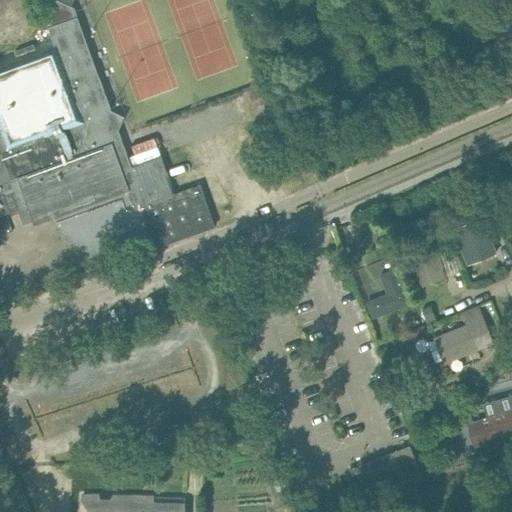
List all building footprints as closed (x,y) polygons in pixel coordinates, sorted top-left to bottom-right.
[(74,0),(49,0),(54,18),(77,12),(74,0)] [(48,27),(51,38),(0,56),(0,215),(28,206),(34,225),(128,191),(135,209),(141,207),(155,248),(215,226),(200,185),(173,194),(166,176),(168,176),(161,156),(132,166),(77,16),(48,27)] [(511,208),(502,213),(511,237),(511,208)] [(483,218),(454,230),(468,265),(497,253),(483,218)] [(383,227),(363,222),(358,236),(379,242),(383,227)] [(432,240),(405,249),(419,288),(446,278),(432,240)] [(357,271),(363,286),(378,281),(372,265),(357,271)] [(372,318),(410,304),(396,268),(379,275),(387,294),(366,302),(372,318)] [(430,305),(422,308),(427,322),(436,319),(430,305)] [(494,344),(479,305),(462,312),(467,324),(433,338),(443,364),(494,344)] [(437,322),(439,331),(465,324),(462,315),(437,322)] [(424,324),(413,328),(416,336),(427,332),(424,324)] [(511,436),(511,409),(466,424),(474,448),(511,436)] [(351,471),(362,498),(422,474),(411,446),(351,471)] [(82,495),(81,511),(184,511),(185,499),(113,496),(112,501),(99,500),(98,496),(82,495)]
